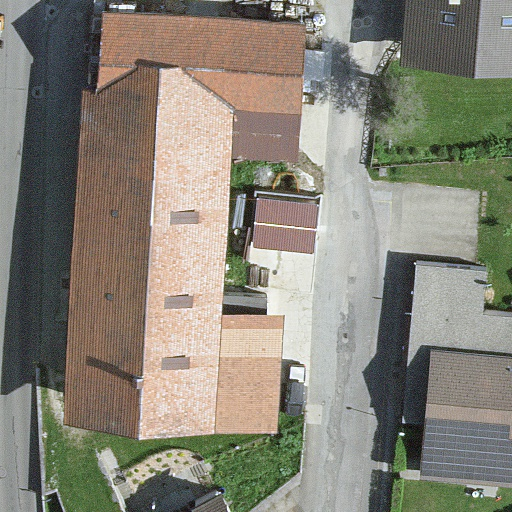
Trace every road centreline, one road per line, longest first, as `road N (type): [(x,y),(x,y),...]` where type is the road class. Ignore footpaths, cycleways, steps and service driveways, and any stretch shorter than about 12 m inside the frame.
road 1 (residential): [(329,511),(353,246),(345,179),(357,0)]
road 2 (secondary): [(13,0),(13,511)]
